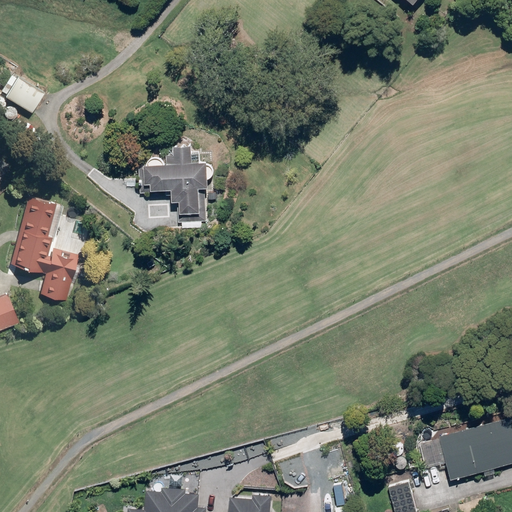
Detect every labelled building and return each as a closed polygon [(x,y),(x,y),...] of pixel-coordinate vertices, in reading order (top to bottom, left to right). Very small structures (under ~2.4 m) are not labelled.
[(167,162),(140,163),(141,192),(166,191),(166,194),(169,194),(173,194),(173,200),(178,200),(179,221),(208,220),(206,189),(210,189),(208,159),(194,160),(193,143),(175,144),(175,154),(167,154),(167,162)] [(8,163),(0,158),(0,180),(2,177),(1,177),(8,163)] [(56,203),(28,196),(10,263),(45,272),(40,292),(65,299),(77,253),(49,246),(52,236),(48,235),(56,203)] [(7,293),(0,295),(0,328),(17,323),(7,293)] [(511,415),(419,440),(425,465),(448,460),(452,477),(511,462),(511,415)] [(339,446),(331,447),(334,466),(342,465),(339,446)] [(312,474),(307,455),(286,461),(291,480),(312,474)] [(407,466),(388,471),(397,511),(401,511),(417,508),(407,466)] [(130,504),(129,511),(271,511),(273,493),(254,491),(254,497),(231,495),(230,511),(221,511),(207,511),(207,504),(198,503),(199,491),(188,491),(188,486),(163,484),(162,490),(146,488),(145,505),(130,504)]
